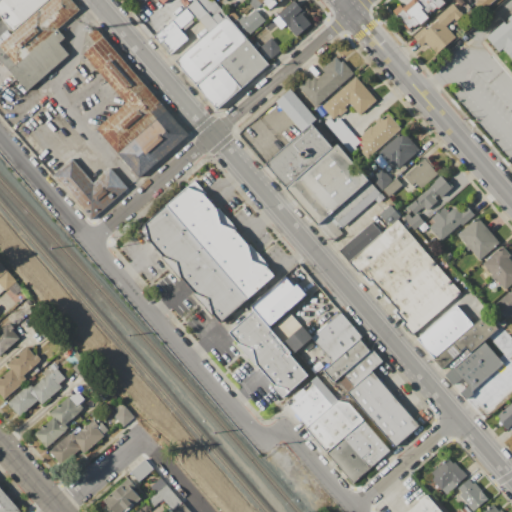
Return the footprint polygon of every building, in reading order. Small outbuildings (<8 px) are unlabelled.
[(0,0),(48,0),(12,32),(0,18),(0,0)] [(0,46),(0,44),(50,0),(69,0),(79,11),(16,66),(0,46)] [(185,8),(195,0),(210,18),(216,24),(206,33),(193,18),(185,8)] [(195,0),(212,0),(220,9),(216,13),(210,18),(195,0)] [(269,9),(263,2),(265,0),(273,0),(276,3),(269,9)] [(392,11),(400,5),(402,7),(411,0),(442,0),(446,4),(438,11),(436,8),(426,16),(429,20),(409,37),(395,20),(398,18),(392,11)] [(413,37),(424,27),(426,29),(437,19),(436,17),(456,0),(462,0),(470,9),(455,22),(453,20),(445,26),(455,38),(435,54),(425,42),(421,46),(413,37)] [(493,0),(481,11),(471,0),(493,0)] [(293,1),(303,12),(301,14),(310,24),(296,36),(286,25),(280,30),(271,20),(293,1)] [(171,21),(185,8),(193,18),(179,30),(171,21)] [(210,18),(216,13),(222,20),(216,24),(210,18)] [(485,38),(511,15),(511,59),(504,50),(499,54),(485,38)] [(244,29),(259,16),(264,22),(249,35),(244,29)] [(176,62),(226,18),(267,65),(240,89),(219,64),(196,85),(176,62)] [(171,21),(179,30),(187,39),(169,54),(153,36),(171,21)] [(166,110),(117,153),(95,128),(124,103),(82,55),(94,45),(85,34),(93,27),(166,110)] [(270,38),(281,49),(270,59),(260,47),(270,38)] [(299,86),(308,77),(311,80),(314,77),(315,80),(324,72),(321,69),(335,56),(340,63),(342,61),(352,74),(316,105),(299,86)] [(219,64),(240,89),(217,109),(196,85),(219,64)] [(315,113),(356,78),(376,101),(359,116),(348,104),(344,107),(347,110),(338,117),(357,139),(362,135),(361,134),(371,125),(372,127),(376,123),(374,121),(380,116),(381,119),(387,114),(400,129),(359,164),(315,113)] [(273,102),(289,87),(315,118),(299,132),(273,102)] [(117,153),(166,110),(188,135),(138,178),(117,153)] [(285,189),(264,164),(311,124),(332,149),(285,189)] [(378,154),(402,133),(417,151),(397,168),(395,165),(391,168),(378,154)] [(317,226),(285,189),(332,149),(337,144),(368,180),(317,226)] [(51,176),(71,158),(92,183),(110,167),(127,187),(89,220),(51,176)] [(403,176),(406,174),(404,172),(414,163),(416,166),(424,159),(437,175),(420,190),(414,183),(411,186),(403,176)] [(371,179),(382,169),(391,180),(380,190),(371,179)] [(405,205),(440,175),(452,188),(425,211),(423,208),(414,215),(405,205)] [(383,190),(396,179),(401,185),(388,196),(383,190)] [(368,180),(383,198),(377,203),(373,199),(338,230),(341,234),(331,242),(317,226),(368,180)] [(137,231),(187,187),(203,192),(217,209),(220,225),(235,229),(249,246),(252,260),(267,267),(274,275),(219,322),(212,314),(210,316),(192,295),(193,293),(180,277),(179,279),(161,258),(162,256),(148,240),(146,241),(137,231)] [(340,249),(371,223),(381,233),(388,227),(378,215),(390,205),(400,218),(397,221),(459,293),(412,333),(340,249)] [(428,219),(443,206),(448,212),(455,206),(460,212),(466,207),(473,216),(461,227),(459,225),(439,242),(427,228),(431,224),(428,219)] [(456,235),(476,218),(498,243),(479,260),(456,235)] [(481,263),(501,246),(509,255),(507,257),(511,262),(511,282),(503,290),(481,263)] [(0,285),(5,291),(15,282),(0,265),(0,285)] [(494,304),(511,288),(511,312),(505,317),(494,304)] [(418,338),(466,297),(511,350),(511,368),(472,402),(418,338)] [(271,322),(293,304),(295,306),(274,325),(271,322)] [(228,332),(253,310),(308,374),(281,397),(272,388),(274,387),(255,365),(254,366),(236,346),(238,344),(228,332)] [(332,362),(311,338),(340,313),(360,338),(359,339),(332,362)] [(283,327),(293,318),(300,327),(291,335),(283,327)] [(0,329),(6,324),(7,325),(9,323),(13,328),(12,330),(19,339),(0,355),(0,329)] [(284,341),(301,327),(311,338),(294,352),(284,341)] [(359,339),(369,351),(333,382),(323,370),(332,362),(359,339)] [(0,394),(0,377),(10,369),(6,365),(27,347),(39,361),(23,376),(25,379),(3,398),(0,394)] [(369,351),(371,349),(382,362),(371,371),(418,426),(393,447),(346,392),(344,394),(333,382),(369,351)] [(71,368),(82,359),(101,380),(90,390),(71,368)] [(7,403),(30,383),(33,387),(45,377),(41,373),(52,364),(65,378),(59,384),(62,387),(40,406),(36,401),(19,416),(7,403)] [(307,427),(289,407),(296,401),(292,397),(301,388),(305,393),(314,386),(310,382),(317,376),(337,401),(307,427)] [(33,434),(52,418),(48,413),(76,390),(84,400),(80,404),(84,409),(66,425),(68,427),(45,447),(33,434)] [(337,401),(347,403),(363,421),(326,454),(304,429),(307,427),(337,401)] [(495,416),(511,401),(511,424),(506,429),(495,416)] [(113,415),(116,413),(112,408),(120,402),(134,418),(123,427),(113,415)] [(50,451),(72,432),(74,435),(93,419),(98,425),(101,422),(109,431),(65,469),(50,451)] [(363,421),(389,450),(352,483),(326,454),(363,421)] [(428,475),(448,458),(452,464),(454,463),(466,477),(445,495),(428,475)] [(130,472),(144,460),(152,469),(138,481),(130,472)] [(113,511),(103,500),(128,478),(135,487),(132,489),(140,499),(124,511),(113,511)] [(148,500),(156,493),(150,486),(159,478),(181,504),(172,511),(162,500),(154,507),(148,500)] [(453,491),(468,478),(472,483),(474,482),(488,500),(474,511),(472,511),(465,504),(461,507),(454,499),(457,496),(453,491)] [(0,511),(0,487),(20,511),(18,511),(0,511)] [(406,511),(427,495),(441,511),(406,511)] [(144,511),(140,507),(145,502),(151,509),(146,511),(144,511)] [(480,511),(491,503),(498,511),(500,510),(501,511),(480,511)]
